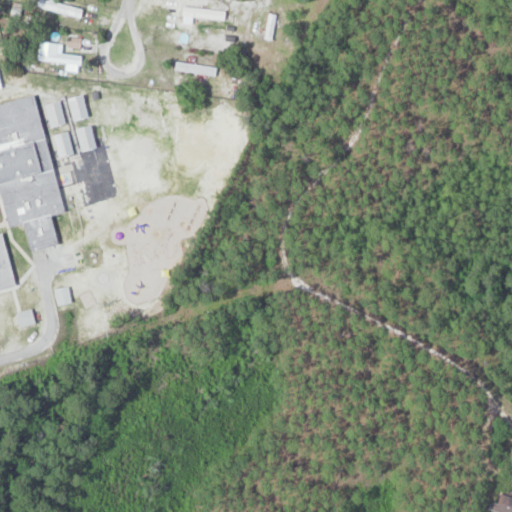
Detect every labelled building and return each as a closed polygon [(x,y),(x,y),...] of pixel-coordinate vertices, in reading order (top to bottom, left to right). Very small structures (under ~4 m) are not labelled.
[(78,16),(79,7),(42,0),(34,0),(33,8),(78,16)] [(223,10),(180,6),(179,16),(222,20),(223,10)] [(274,14),(265,13),(262,38),(271,39),(274,14)] [(60,46),(77,50),(79,38),(63,34),(60,46)] [(53,69),(77,69),(77,54),(53,54),(53,69)] [(213,75),(214,66),(172,62),(171,71),(213,75)] [(63,98),(69,121),(85,117),(79,94),(63,98)] [(58,212),(30,95),(0,102),(0,225),(0,227),(18,223),(25,251),(53,244),(46,215),(58,212)] [(40,105),(47,127),(63,122),(57,100),(40,105)] [(93,148),(87,125),(71,128),(76,151),(93,148)] [(48,135),(53,158),(71,153),(66,130),(48,135)] [(0,288),(10,286),(0,240),(0,288)] [(51,287),(54,302),(67,300),(63,285),(51,287)] [(16,325),(31,321),(28,308),(12,312),(16,325)] [(490,511),(511,511),(511,498),(491,487),(480,507),(490,511)]
